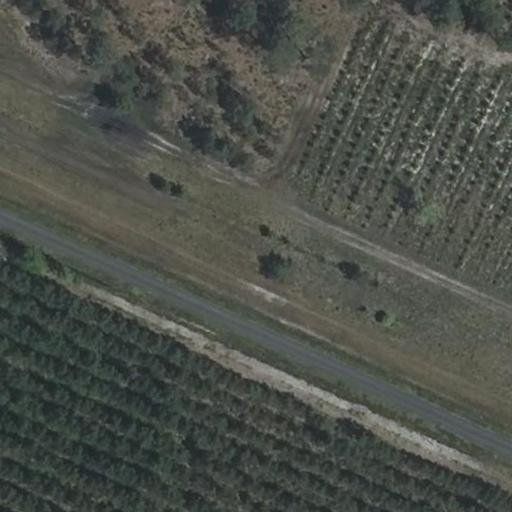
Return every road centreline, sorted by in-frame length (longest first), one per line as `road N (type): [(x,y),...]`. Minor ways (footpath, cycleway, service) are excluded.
road 1 (unclassified): [(511,446),(0,211)]
road 2 (track): [(511,291),(288,188),(0,75)]
road 3 (track): [(266,180),(357,0)]
